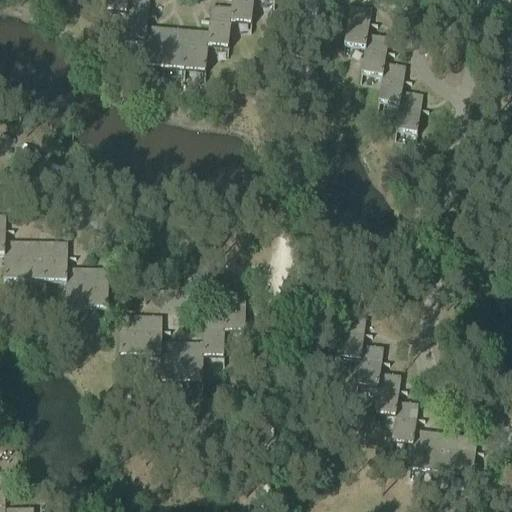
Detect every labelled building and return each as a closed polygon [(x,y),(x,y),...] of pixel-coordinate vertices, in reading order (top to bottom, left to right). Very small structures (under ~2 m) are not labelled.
[(106,16),(126,18),(127,18),(128,3),(128,0),(106,0),(104,24),(105,24),(106,16)] [(231,2),(230,12),(229,27),(230,27),(250,29),(249,36),(250,37),(253,3),(252,3),(252,0),(231,0),(232,1),(223,0),(223,1),(231,2)] [(252,0),(252,3),(253,3),(273,5),(272,12),(273,12),(274,0),(252,0)] [(124,44),(144,45),(145,46),(146,31),(147,21),(156,21),(156,20),(147,20),(149,5),(128,3),(127,18),(126,18),(123,51),(124,51),(124,44)] [(208,26),(207,36),(206,51),(207,51),(227,53),(226,60),(227,61),(230,27),(229,27),(230,12),(210,10),(208,25),(200,24),(200,25),(208,26)] [(345,51),(364,54),(365,54),(367,39),(369,29),(377,30),(377,29),(369,28),(371,13),(349,10),(343,58),(344,59),(345,51)] [(162,81),(167,33),(146,31),(145,46),(144,45),(141,79),(142,79),(143,71),(162,73),(162,81)] [(183,83),(187,34),(167,33),(162,81),(163,81),(164,73),(183,75),(183,83)] [(187,34),(183,83),(184,83),(184,75),(204,77),(203,85),(204,85),(207,51),(206,51),(207,36),(187,34)] [(362,79),(381,82),(382,82),(384,68),(386,58),(394,59),(394,58),(386,56),(388,42),(367,39),(365,54),(364,54),(360,87),(361,87),(362,79)] [(503,83),(511,83),(511,42),(508,42),(501,90),(502,90),(503,83)] [(379,108),(398,111),(399,111),(401,96),(403,86),(411,87),(411,86),(403,85),(405,71),(384,68),(382,82),(381,82),(377,115),(378,116),(379,108)] [(399,111),(398,111),(394,144),(395,144),(396,137),(416,139),(415,147),(416,147),(420,115),(428,116),(428,115),(420,114),(422,99),(401,96),(399,111)] [(0,260),(3,260),(4,260),(5,246),(5,235),(13,236),(13,235),(5,234),(5,220),(0,219),(0,260)] [(24,295),(25,246),(5,246),(4,260),(3,260),(3,294),(4,294),(4,287),(24,287),(24,295)] [(44,295),(45,295),(46,247),(25,246),(24,295),(25,295),(25,287),(45,287),(44,295)] [(46,287),(65,287),(66,287),(67,273),(67,263),(75,263),(75,262),(67,262),(67,247),(46,247),(45,295),(46,287)] [(86,322),(87,273),(67,273),(66,287),(65,287),(65,321),(66,321),(66,314),(86,314),(86,322)] [(87,273),(86,322),(87,321),(87,314),(106,314),(106,322),(107,322),(108,289),(116,289),(116,288),(108,288),(108,274),(87,273)] [(223,311),(223,322),(223,336),(224,336),(243,337),(243,344),(244,344),(245,296),(223,296),(223,310),(215,310),(215,311),(223,311)] [(139,369),(140,321),(119,320),(118,369),(119,369),(119,361),(139,361),(139,369)] [(140,361),(160,361),(161,361),(161,347),(161,337),(170,337),(170,336),(161,335),(161,321),(140,321),(139,369),(140,369),(140,361)] [(202,322),(202,347),(201,362),(202,362),(222,362),(222,370),(223,370),(224,336),(223,336),(223,322),(202,322)] [(340,362),(359,365),(360,365),(362,350),(363,340),(371,341),(371,340),(363,339),(365,324),(343,322),(338,370),(339,370),(340,362)] [(180,395),(181,395),(181,347),(161,347),(161,361),(160,361),(159,395),(160,395),(161,388),(180,388),(180,395)] [(181,347),(181,395),(181,388),(201,388),(201,396),(202,396),(202,362),(201,362),(202,347),(181,347)] [(357,390),(377,393),(378,393),(380,378),(381,368),(389,369),(389,368),(381,367),(383,353),(362,350),(360,365),(359,365),(355,398),(356,398),(357,390)] [(375,419),(394,421),(395,421),(397,407),(398,396),(406,397),(407,396),(398,395),(400,381),(380,378),(378,393),(377,393),(373,426),(374,426),(375,419)] [(392,447),(412,449),(413,449),(415,435),(416,425),(424,426),(424,425),(416,424),(418,409),(397,407),(395,421),(394,421),(390,454),(391,455),(392,447)] [(428,485),(429,485),(435,437),(415,435),(413,449),(412,449),(408,483),(409,483),(410,475),(429,478),(428,485)] [(449,488),(450,488),(455,440),(435,437),(429,485),(430,478),(450,480),(449,488)] [(455,440),(450,488),(451,480),(471,483),(470,490),(471,491),(475,458),(483,459),(483,458),(475,457),(477,442),(455,440)]
